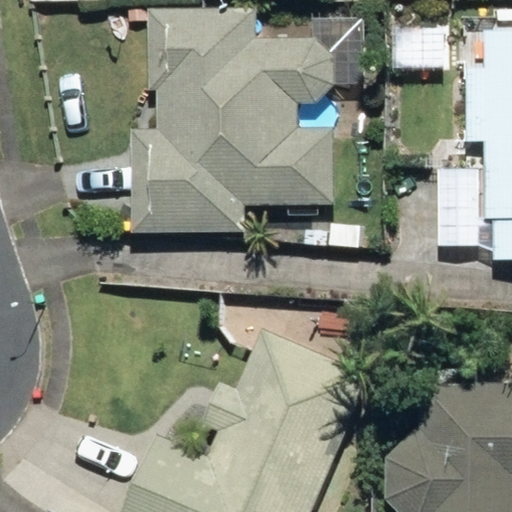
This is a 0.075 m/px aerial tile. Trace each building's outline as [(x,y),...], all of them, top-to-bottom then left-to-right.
[(145,136),(146,236),(258,234),(258,211),(346,209),(346,132),(311,133),(311,108),(331,108),(348,91),(349,63),(326,45),(269,45),(269,13),(162,14),(163,94),(170,94),(170,135),(145,136)] [(458,24),(400,23),(399,72),(457,73),(458,24)] [(509,225),(509,267),(511,266),(511,37),(500,37),(499,73),(484,74),(484,146),(501,147),(500,227),(509,225)] [(479,250),(481,171),(404,169),(403,233),(439,234),(439,249),(479,250)] [(338,251),(370,251),(371,229),(339,228),(338,251)] [(134,511),(326,511),(381,381),(273,337),(249,393),(233,386),(215,431),(231,437),(220,462),(165,440),(134,511)] [(511,511),(511,389),(489,389),(490,373),(448,374),(449,390),(430,390),(429,441),(399,472),(398,502),(408,511),(511,511)]
